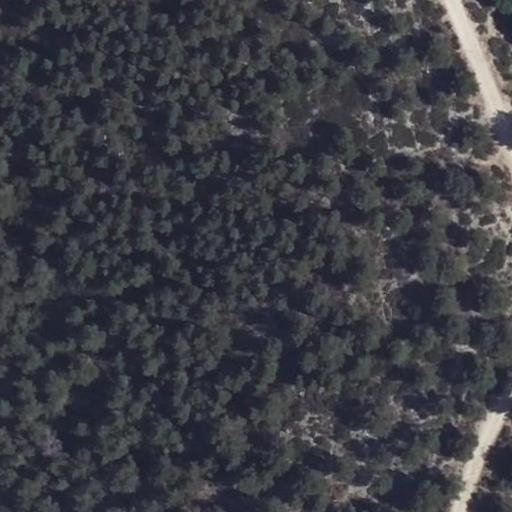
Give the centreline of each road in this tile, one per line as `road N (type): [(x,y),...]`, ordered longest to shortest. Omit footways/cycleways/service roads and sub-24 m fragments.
road 1 (track): [(462,0),(511,161)]
road 2 (track): [(511,375),(465,511)]
